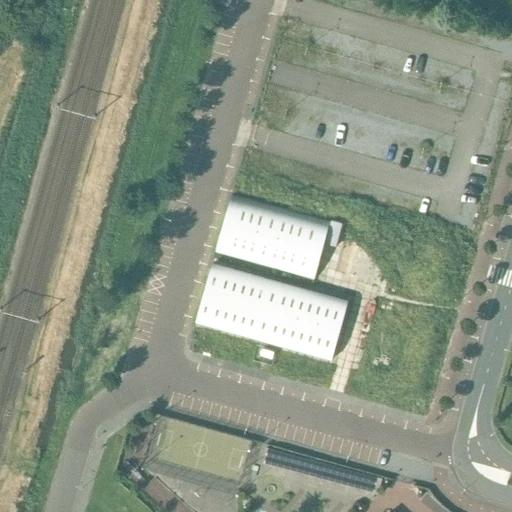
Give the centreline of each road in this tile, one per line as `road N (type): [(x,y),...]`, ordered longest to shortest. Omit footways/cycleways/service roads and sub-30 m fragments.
road 1 (track): [(146,0),(17,456),(25,469),(64,481)]
road 2 (unclassified): [(154,377),(258,0)]
road 3 (unclassified): [(154,377),(467,455)]
road 4 (unclassified): [(55,511),(81,428),(154,377)]
road 5 (unclassified): [(467,455),(511,285)]
